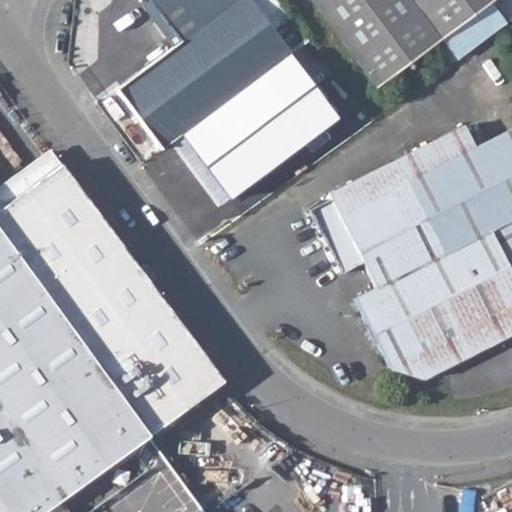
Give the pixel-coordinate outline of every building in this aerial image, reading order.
[(116,89),(115,90),(116,91),(160,150),(289,54),(249,0),(234,0),(174,45),(116,89)] [(174,45),(234,0),(145,0),(143,1),(142,3),(143,4),(174,45)] [(307,0),(374,89),(440,40),(410,0),(307,0)] [(410,0),(440,40),(493,0),(410,0)] [(374,170),(386,195),(474,150),(462,126),(374,170)] [(329,199),(308,211),(340,274),(361,263),(374,289),(511,219),(511,130),(474,150),(386,195),(374,170),(327,195),(329,199)] [(0,201),(0,235),(147,437),(222,382),(60,159),(0,201)] [(511,219),(374,289),(353,299),(386,367),(423,379),(511,333),(511,219)] [(0,511),(43,511),(57,502),(64,511),(88,511),(105,500),(89,478),(147,437),(0,235),(0,511)] [(43,511),(64,511),(57,502),(43,511)]
